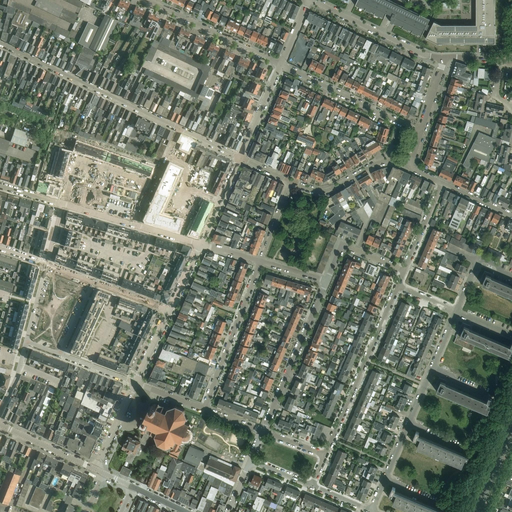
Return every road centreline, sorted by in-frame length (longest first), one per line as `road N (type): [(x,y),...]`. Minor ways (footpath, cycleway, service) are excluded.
road 1 (residential): [(0,44),(181,130)]
road 2 (residential): [(324,455),(397,286)]
road 3 (residential): [(262,431),(326,281)]
road 4 (residential): [(204,409),(260,261)]
road 5 (residential): [(281,66),(422,131)]
road 6 (residential): [(281,66),(146,0)]
road 7 (unknown): [(136,225),(77,360)]
road 8 (residential): [(441,60),(311,0)]
road 9 (residential): [(60,203),(70,167),(86,158),(156,180)]
road 10 (residential): [(410,168),(383,162),(325,192),(292,182)]
